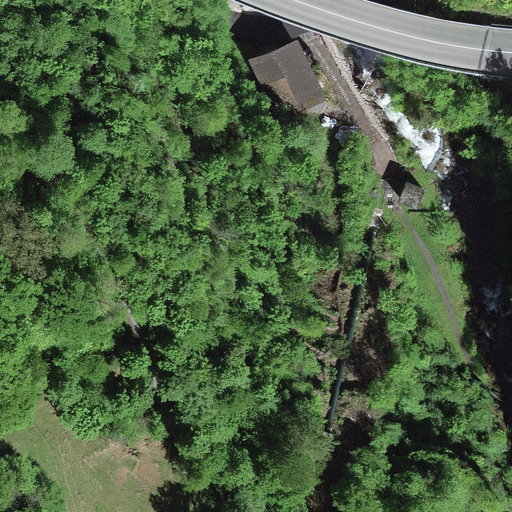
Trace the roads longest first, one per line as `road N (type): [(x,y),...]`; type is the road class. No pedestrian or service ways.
road 1 (track): [(302,22),(357,137),(414,228),(511,438)]
road 2 (primary): [(511,52),(468,47),(315,0)]
road 3 (residential): [(209,0),(223,17),(267,27),(369,0)]
